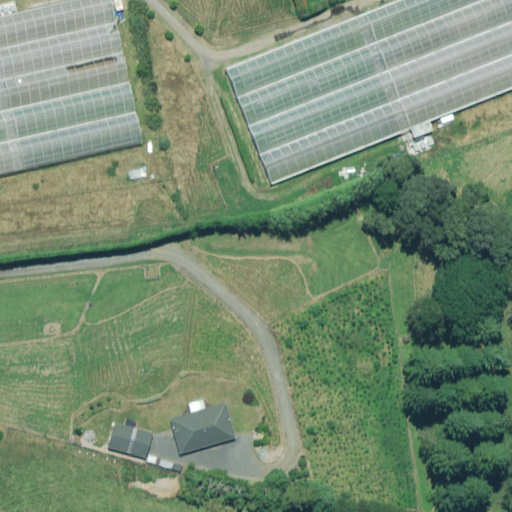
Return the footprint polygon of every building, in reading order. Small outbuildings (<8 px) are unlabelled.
[(0,175),(144,143),(111,0),(82,0),(0,18),(0,175)] [(127,0),(116,0),(119,12),(129,10),(127,0)] [(511,89),(511,0),(407,0),(229,72),(275,184),(404,132),(408,142),(436,131),(432,122),(511,89)] [(235,439),(225,405),(172,420),(182,454),(235,439)] [(155,434),(116,425),(111,444),(150,454),(155,434)]
